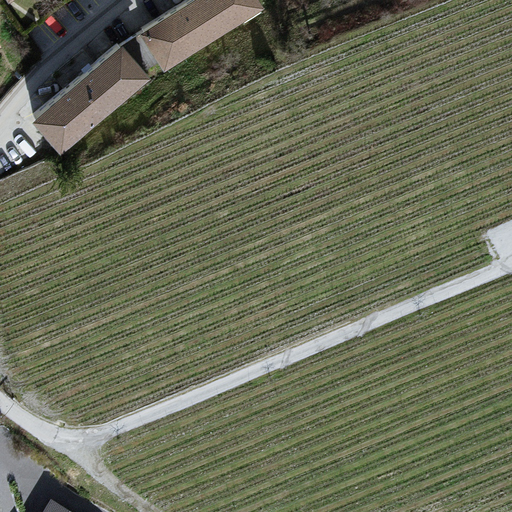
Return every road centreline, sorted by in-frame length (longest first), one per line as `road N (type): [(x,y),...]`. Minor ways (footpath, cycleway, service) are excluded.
road 1 (track): [(0,398),(66,449),(511,273)]
road 2 (residential): [(135,0),(0,120)]
